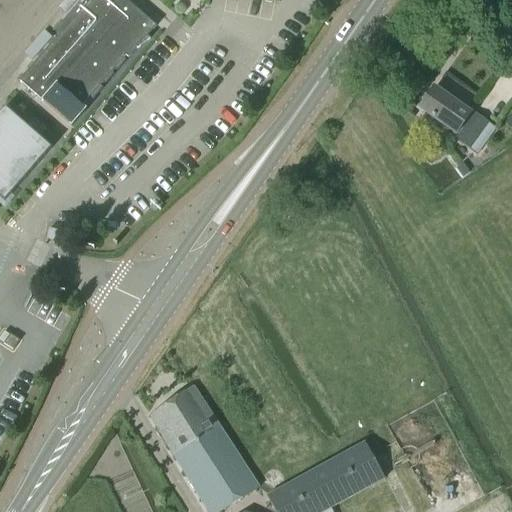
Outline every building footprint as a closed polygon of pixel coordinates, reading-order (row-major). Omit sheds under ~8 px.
[(456,136),(471,115),(434,89),(420,110),(456,136)] [(0,104),(0,189),(41,139),(0,104)] [(470,151),(488,124),(474,114),(455,140),(470,151)] [(12,351),(18,342),(9,337),(3,345),(12,351)] [(147,417),(189,481),(208,511),(220,511),(257,488),(192,388),(147,417)] [(364,444),(296,481),(267,497),(275,511),(330,511),(329,509),(383,479),(364,444)]
